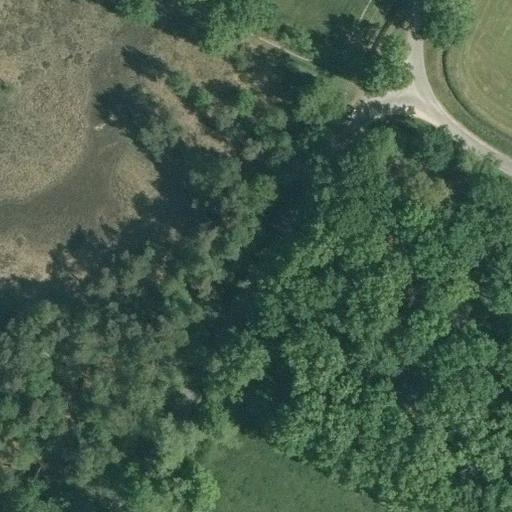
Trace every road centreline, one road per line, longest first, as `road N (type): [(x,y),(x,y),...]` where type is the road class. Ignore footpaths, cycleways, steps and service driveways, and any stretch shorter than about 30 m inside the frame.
road 1 (unclassified): [(119,511),(350,125),(378,108),(406,104)]
road 2 (track): [(406,104),(197,0)]
